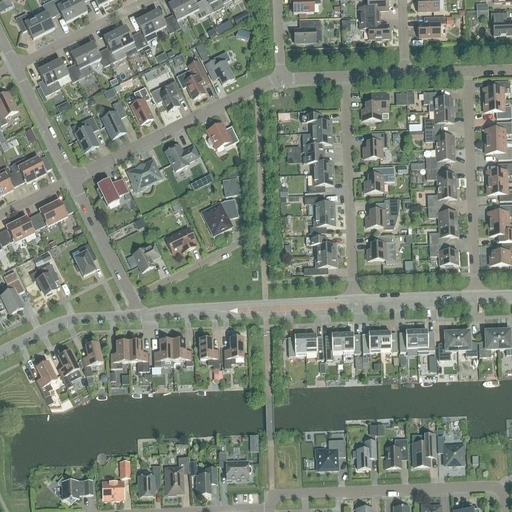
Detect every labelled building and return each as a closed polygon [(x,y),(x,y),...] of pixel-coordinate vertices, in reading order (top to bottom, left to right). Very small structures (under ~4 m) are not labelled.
[(0,12),(12,7),(8,0),(0,4),(0,12)] [(73,0),(68,3),(76,19),(87,14),(82,4),(87,1),(86,0),(73,0)] [(86,0),(87,1),(90,0),(93,0),(98,8),(108,3),(106,0),(86,0)] [(192,0),(181,0),(179,1),(187,17),(192,15),(199,21),(207,17),(200,3),(195,5),(192,0)] [(207,17),(213,14),(209,6),(220,1),(219,0),(205,0),(200,3),(207,17)] [(313,6),(320,5),(319,0),(303,0),(304,1),(292,2),(293,15),(299,15),(305,15),(313,15),(313,6)] [(379,13),(387,12),(386,0),(367,1),(367,7),(359,10),(359,21),(380,20),(379,13)] [(420,0),(417,0),(417,13),(439,13),(438,0),(420,0)] [(48,4),(55,18),(60,15),(65,25),(76,19),(68,3),(57,9),(53,1),(48,4)] [(175,33),(180,30),(177,23),(187,17),(179,1),(168,6),(173,16),(168,19),(175,33)] [(35,20),(43,36),(54,30),(49,21),(55,18),(48,4),(42,7),(46,14),(35,20)] [(157,12),(147,17),(155,34),(165,28),(169,36),(175,33),(168,19),(162,22),(157,12)] [(493,24),(493,38),(511,36),(511,22),(505,23),(505,13),(491,13),(491,24),(493,24)] [(26,15),(15,20),(22,34),(28,32),(33,41),(43,36),(35,20),(30,22),(26,15)] [(142,49),(148,46),(153,44),(149,36),(155,34),(147,17),(136,23),(141,33),(135,35),(142,49)] [(418,39),(440,39),(439,26),(445,26),(444,18),(423,19),(423,26),(418,26),(418,39)] [(368,41),(375,41),(375,43),(381,42),(381,41),(388,40),(388,26),(380,27),(380,20),(359,21),(360,32),(368,33),(368,41)] [(320,31),(320,23),(299,23),(299,31),(293,31),(294,45),(315,44),(315,31),(320,31)] [(220,26),(215,29),(219,36),(224,33),(220,26)] [(130,38),(125,28),(114,34),(124,54),(135,49),(137,52),(142,49),(135,35),(130,38)] [(207,34),(210,40),(217,37),(213,30),(208,32),(207,34)] [(110,66),(115,63),(114,59),(124,54),(114,34),(103,39),(108,49),(103,52),(110,66)] [(92,45),(82,50),(90,66),(100,61),(104,69),(110,66),(103,52),(97,54),(92,45)] [(201,46),(195,49),(198,56),(201,61),(207,58),(205,53),(201,46)] [(151,53),(149,47),(143,50),(146,56),(151,53)] [(77,82),(83,79),(79,72),(90,66),(82,50),(71,56),(76,65),(70,68),(77,82)] [(214,62),(205,67),(213,82),(218,80),(222,87),(234,81),(225,64),(230,61),(226,54),(213,60),(214,62)] [(60,61),(49,67),(57,83),(68,77),(72,85),(77,82),(70,68),(65,71),(60,61)] [(192,101),(205,95),(202,89),(209,86),(198,63),(188,68),(190,72),(176,79),(182,90),(186,88),(192,101)] [(40,89),(45,98),(61,90),(57,83),(49,67),(38,72),(43,82),(38,85),(40,89)] [(163,88),(151,94),(157,105),(162,103),(167,113),(179,108),(176,101),(182,98),(179,93),(174,82),(163,87),(163,88)] [(502,95),(510,95),(509,83),(494,83),(495,90),(483,91),(483,102),(503,102),(502,95)] [(40,89),(37,91),(41,100),(45,98),(40,89)] [(137,120),(141,127),(143,125),(144,126),(146,127),(150,125),(150,123),(150,122),(153,121),(146,108),(144,103),(150,100),(144,89),(133,95),(138,104),(131,107),(134,114),(134,116),(135,120),(137,120)] [(0,127),(0,128),(7,125),(5,120),(17,113),(8,94),(5,95),(4,94),(0,95),(0,127)] [(406,94),(398,95),(398,104),(406,104),(406,94)] [(438,94),(423,95),(423,106),(428,106),(429,114),(434,114),(434,113),(452,112),(452,100),(438,101),(438,94)] [(388,95),(371,96),(371,105),(365,105),(365,112),(361,112),(361,123),(381,122),(380,112),(388,111),(388,95)] [(95,105),(92,99),(87,102),(90,107),(95,105)] [(496,121),(511,120),(510,108),(503,108),(503,102),(483,102),(484,114),(496,114),(496,121)] [(101,121),(111,141),(126,134),(119,121),(126,117),(119,103),(112,106),(115,114),(101,121)] [(434,113),(434,114),(434,121),(424,121),(424,133),(439,132),(439,125),(453,125),(452,112),(434,113)] [(322,116),(301,117),(301,124),(310,124),(310,135),(331,135),(331,123),(322,123),(322,116)] [(75,135),(84,154),(98,148),(92,134),(98,131),(92,119),(85,122),(89,129),(75,135)] [(504,136),(511,136),(511,124),(496,125),(496,131),(484,132),(485,144),(504,143),(504,136)] [(225,150),(238,143),(232,131),(227,133),(225,133),(222,125),(207,133),(210,139),(208,140),(208,142),(209,146),(211,147),(213,146),(216,151),(222,147),(223,149),(225,150)] [(439,139),(439,132),(424,133),(425,144),(435,144),(435,151),(454,150),(453,138),(439,139)] [(306,154),(306,156),(323,155),(322,146),(331,146),(331,135),(310,135),(302,136),(302,154),(306,154)] [(367,150),(362,150),(363,161),(382,160),(382,150),(387,150),(386,135),(371,135),(371,144),(366,144),(367,150)] [(0,144),(0,145),(4,153),(10,150),(6,142),(0,144)] [(497,162),(511,161),(511,159),(511,149),(505,150),(504,143),(485,144),(485,156),(497,155),(497,162)] [(193,148),(185,152),(186,154),(183,155),(178,147),(165,153),(175,173),(188,167),(187,165),(199,159),(193,148)] [(286,157),(300,157),(299,148),(286,149),(286,157)] [(426,171),(441,170),(440,163),(454,163),(454,150),(435,151),(435,159),(425,159),(426,171)] [(312,165),(312,176),(333,176),(332,164),(323,164),(323,155),(306,156),(306,158),(303,158),(303,165),(312,165)] [(300,157),(286,157),(287,166),(289,166),(300,165),(300,158),(300,157)] [(51,170),(45,158),(39,161),(38,159),(28,164),(36,180),(46,175),(45,174),(51,170)] [(12,174),(18,187),(25,184),(26,185),(36,180),(28,164),(27,165),(24,159),(12,165),(12,166),(16,173),(12,174)] [(127,174),(128,177),(132,185),(131,185),(136,194),(145,189),(145,188),(161,180),(152,162),(134,171),(127,174)] [(506,178),(511,177),(511,165),(498,166),(498,173),(486,173),(486,185),(506,184),(506,178)] [(0,191),(3,197),(13,192),(12,190),(18,187),(12,174),(9,176),(5,169),(0,171),(0,191)] [(237,171),(228,175),(228,179),(241,177),(241,169),(237,171)] [(368,184),(364,184),(364,195),(383,194),(383,184),(388,184),(394,183),(393,169),(387,169),(372,170),(373,177),(368,178),(368,184)] [(436,182),(437,189),(456,188),(455,176),(441,177),(441,170),(426,171),(426,182),(436,182)] [(213,183),(210,176),(200,181),(203,188),(213,183)] [(312,188),(308,188),(308,195),(324,194),(324,188),(333,187),(333,176),(312,176),(312,188)] [(237,179),(222,182),(225,199),(240,196),(237,179)] [(103,199),(107,208),(119,202),(117,199),(128,194),(122,181),(111,187),(109,181),(97,187),(99,190),(96,191),(100,200),(103,199)] [(499,203),(511,202),(511,190),(506,191),(506,184),(486,185),(487,197),(499,197),(499,203)] [(427,197),(427,209),(442,208),(442,201),(456,201),(456,188),(437,189),(437,197),(427,197)] [(324,198),(304,199),(304,206),(313,206),(314,217),(334,216),(334,205),(324,205),(324,198)] [(59,202),(49,207),(57,224),(67,219),(66,217),(73,213),(67,201),(60,204),(59,202)] [(201,214),(213,238),(232,228),(228,221),(238,219),(234,201),(224,203),(201,214)] [(365,219),(366,230),(384,229),(384,231),(391,231),(393,227),(395,223),(396,219),(397,215),(397,211),(398,207),(398,203),(398,201),(384,202),(384,205),(375,205),(375,212),(369,213),(370,213),(370,219),(365,219)] [(178,205),(172,209),(174,214),(181,210),(178,205)] [(508,219),(511,218),(511,206),(499,207),(500,214),(488,214),(488,226),(508,226),(508,219)] [(40,214),(33,217),(40,230),(46,227),(47,228),(57,224),(49,207),(39,212),(40,214)] [(438,220),(438,227),(457,226),(457,214),(443,215),(442,208),(427,209),(428,220),(438,220)] [(309,229),(309,236),(326,235),(325,228),(335,228),(334,216),(314,217),(314,229),(309,229)] [(26,219),(16,224),(24,240),(34,235),(33,233),(40,230),(33,217),(27,220),(26,219)] [(147,227),(143,219),(133,224),(137,232),(147,227)] [(7,230),(1,234),(7,246),(13,243),(14,245),(24,240),(16,224),(6,229),(7,230)] [(429,247),(444,246),(444,239),(458,239),(457,226),(438,227),(438,235),(428,235),(429,247)] [(488,226),(489,238),(498,238),(498,245),(511,244),(511,232),(508,232),(508,226),(488,226)] [(165,241),(172,255),(187,248),(188,251),(195,248),(193,245),(195,244),(188,230),(165,241)] [(371,252),(366,252),(367,263),(386,262),(386,265),(395,265),(394,237),(390,237),(376,238),(376,245),(370,246),(371,246),(371,252)] [(326,239),(306,240),(306,247),(315,247),(315,258),(336,257),(335,246),(327,246),(326,239)] [(77,266),(74,267),(78,274),(80,272),(83,278),(95,272),(90,261),(95,259),(89,245),(79,250),(81,256),(73,260),(77,266)] [(142,274),(154,268),(151,262),(160,258),(154,245),(144,250),(144,251),(133,257),(135,262),(138,267),(142,274)] [(429,247),(429,258),(438,258),(439,267),(458,267),(457,253),(443,253),(443,246),(444,246),(429,247)] [(509,258),(511,258),(511,246),(501,247),(501,253),(489,254),(490,268),(510,267),(509,258)] [(40,258),(33,261),(36,268),(43,265),(51,261),(48,255),(40,259),(40,258)] [(327,269),(336,269),(336,257),(315,258),(316,270),(303,270),(303,277),(327,276),(327,269)] [(135,262),(129,265),(131,270),(138,267),(135,262)] [(45,298),(56,292),(50,281),(57,278),(50,266),(30,276),(33,284),(37,282),(45,298)] [(0,297),(10,316),(23,309),(17,296),(24,293),(18,280),(6,286),(10,292),(0,297)] [(478,345),(479,359),(490,359),(490,351),(498,351),(497,329),(488,330),(486,333),(485,333),(485,345),(478,345)] [(505,351),(506,357),(511,356),(511,344),(510,344),(509,332),(508,332),(506,330),(506,329),(497,329),(498,351),(505,351)] [(465,352),(465,358),(477,358),(476,346),(469,346),(469,333),(468,333),(465,331),(465,330),(456,331),(457,353),(465,352)] [(438,362),(450,362),(450,353),(457,353),(456,331),(447,331),(447,332),(445,334),(444,334),(445,347),(438,347),(438,362)] [(417,353),(416,332),(405,333),(405,334),(399,335),(399,354),(406,353),(417,353)] [(427,353),(434,352),(433,333),(427,334),(427,332),(416,332),(417,353),(427,352),(427,353)] [(380,354),(379,334),(368,334),(368,336),(362,336),(362,355),(369,355),(369,354),(380,354)] [(390,335),(390,334),(379,334),(380,354),(390,354),(397,354),(396,335),(390,335)] [(353,356),(360,355),(359,336),(353,337),(353,335),(342,336),(342,356),(353,355),(353,356)] [(324,338),(325,357),(326,362),(332,362),(332,356),(342,356),(342,336),(331,336),(331,338),(324,338)] [(294,339),(287,339),(288,358),(295,358),(306,357),(305,337),(294,338),(294,339)] [(316,338),(316,337),(305,337),(306,357),(316,357),(316,362),(323,362),(322,338),(316,338)] [(223,352),(224,371),(230,370),(230,366),(235,366),(235,360),(243,360),(243,339),(229,340),(230,352),(223,352)] [(186,368),(192,368),(191,353),(185,353),(185,341),(172,342),(173,362),(185,362),(186,368)] [(219,352),(212,352),(212,341),(199,341),(199,362),(207,361),(208,367),(213,367),(213,371),(219,371),(219,352)] [(159,354),(153,354),(154,369),(154,375),(160,374),(160,369),(160,363),(173,362),(172,342),(159,342),(159,354)] [(116,356),(110,356),(110,371),(122,370),(121,364),(129,364),(129,343),(116,344),(116,356)] [(149,373),(148,355),(142,355),(142,343),(129,343),(129,364),(137,364),(137,374),(149,373)] [(88,359),(81,360),(86,379),(91,377),(92,377),(90,367),(102,364),(101,358),(98,344),(85,347),(88,359)] [(78,371),(79,371),(70,353),(58,359),(63,369),(57,372),(64,385),(67,391),(73,388),(71,384),(81,378),(78,371)] [(41,380),(35,383),(44,400),(50,397),(48,393),(52,391),(50,386),(57,382),(48,364),(36,369),(41,380)] [(50,397),(44,400),(48,407),(53,404),(50,397)] [(371,437),(385,437),(385,426),(371,427),(371,437)] [(412,438),(413,469),(429,468),(429,460),(435,460),(434,437),(412,438)] [(437,439),(438,455),(444,455),(444,468),(463,467),(463,455),(464,455),(464,447),(455,447),(455,448),(444,449),(443,438),(437,439)] [(384,470),(400,469),(400,457),(407,457),(407,441),(394,442),(395,450),(386,450),(386,462),(384,462),(384,470)] [(317,473),(337,472),(337,459),(345,459),(344,442),(328,443),(328,452),(324,452),(324,451),(315,451),(315,460),(317,460),(317,473)] [(375,443),(364,443),(364,451),(356,452),(357,471),(370,471),(370,461),(376,461),(375,443)] [(226,469),(226,481),(239,481),(239,480),(248,480),(248,475),(249,475),(251,474),(250,470),(249,468),(248,468),(247,463),(226,464),(225,454),(219,455),(219,469),(226,469)] [(175,496),(183,495),(182,475),(189,475),(188,459),(178,460),(178,470),(164,471),(165,489),(167,489),(167,498),(175,497),(175,496)] [(128,464),(120,464),(121,480),(129,480),(128,464)] [(154,492),(160,492),(159,468),(152,468),(153,478),(137,478),(138,488),(139,488),(139,499),(154,499),(154,492)] [(210,487),(216,486),(216,471),(205,471),(205,477),(196,477),(197,497),(211,496),(210,487)] [(66,484),(62,480),(57,485),(62,489),(62,502),(65,501),(68,504),(70,502),(72,500),(73,499),(75,499),(75,501),(79,501),(78,497),(85,497),(92,497),(92,483),(66,484)] [(115,484),(114,485),(102,485),(103,501),(112,500),(112,504),(118,503),(118,500),(123,500),(123,484),(122,484),(120,483),(115,484)]
